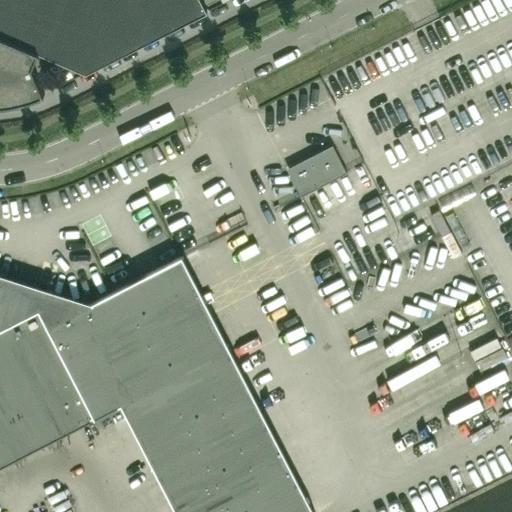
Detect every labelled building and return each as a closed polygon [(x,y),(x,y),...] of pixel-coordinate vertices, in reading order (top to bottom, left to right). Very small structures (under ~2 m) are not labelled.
[(0,0),(0,104),(5,104),(10,104),(15,103),(20,102),(30,99),(35,98),(40,96),(45,94),(33,67),(40,52),(86,72),(87,72),(209,11),(208,10),(208,9),(193,16),(184,0),(0,0)] [(179,139),(65,187),(71,202),(186,154),(179,139)] [(347,172),(333,144),(321,151),(287,168),(296,185),(302,196),(347,172)] [(0,467),(122,403),(177,511),(315,511),(183,255),(84,306),(32,289),(33,284),(20,280),(18,285),(0,278),(0,467)] [(82,511),(92,511),(84,497),(76,501),(82,511)]
